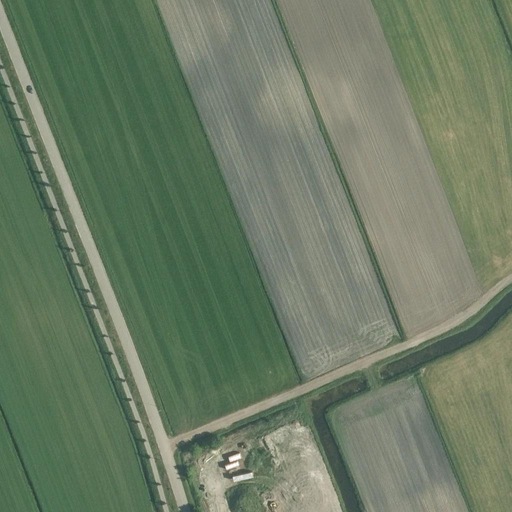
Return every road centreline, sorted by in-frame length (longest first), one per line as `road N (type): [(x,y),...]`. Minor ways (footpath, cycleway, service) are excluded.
road 1 (tertiary): [(185,511),(0,17)]
road 2 (track): [(511,283),(447,328),(167,449)]
